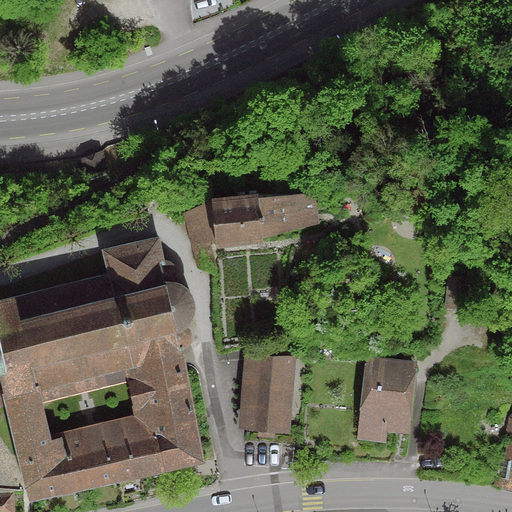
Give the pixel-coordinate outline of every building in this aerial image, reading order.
[(78,160),(86,180),(105,173),(98,153),(78,160)] [(189,245),(260,235),(315,224),(311,193),(255,195),(208,200),(181,214),(189,245)] [(0,378),(3,390),(177,348),(183,345),(186,340),(187,335),(186,331),(183,327),(180,325),(185,320),(188,314),(190,308),(190,301),(187,294),(182,288),(176,284),(168,282),(171,279),(172,276),(172,269),(170,266),(167,263),(163,261),(159,261),(156,239),(102,251),(108,273),(0,299),(0,378)] [(321,252),(312,243),(301,254),(310,263),(321,252)] [(463,278),(447,277),(444,306),(460,308),(463,278)] [(5,402),(18,458),(16,458),(18,463),(97,444),(154,430),(143,375),(180,367),(177,348),(3,390),(6,402),(5,402)] [(251,353),(245,427),(282,430),(288,356),(251,353)] [(411,367),(410,367),(368,362),(361,422),(398,426),(405,368),(411,368),(411,367)] [(154,430),(161,466),(198,458),(180,367),(143,375),(154,430)] [(161,466),(154,430),(97,444),(104,478),(117,475),(117,476),(157,467),(161,466)] [(21,463),(24,474),(29,494),(91,480),(104,478),(97,444),(18,463),(18,464),(21,463)] [(499,455),(496,477),(511,479),(511,447),(511,457),(499,455)] [(0,511),(10,511),(8,492),(0,491),(0,511)]
